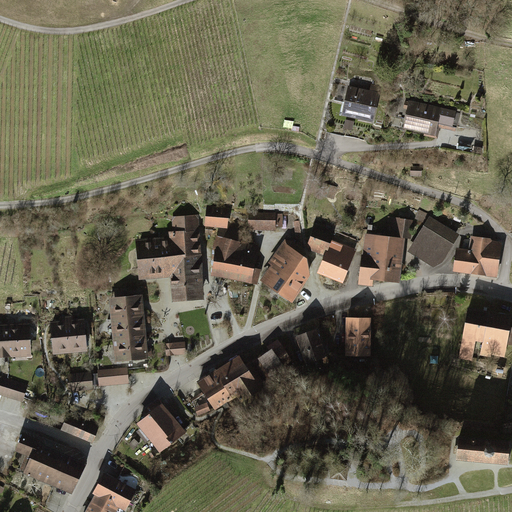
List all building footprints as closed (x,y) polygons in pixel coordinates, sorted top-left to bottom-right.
[(373,95),(343,87),(335,115),(366,123),(373,95)] [(434,109),(401,101),(394,129),(427,138),(434,109)] [(333,198),(336,187),(325,184),(322,195),(333,198)] [(225,208),(203,207),(201,227),(224,228),(225,208)] [(273,214),(246,213),(245,230),(272,231),(273,214)] [(202,301),(198,216),(167,218),(168,237),(133,239),(135,279),(165,277),(166,303),(202,301)] [(454,233),(427,216),(405,252),(432,269),(454,233)] [(383,236),(362,235),(360,257),(357,257),(353,285),(369,286),(370,280),(395,283),(401,240),(409,240),(413,223),(387,217),(383,236)] [(356,251),(331,241),(334,233),(316,226),(308,246),(327,253),(320,271),(344,281),(356,251)] [(497,243),(487,242),(487,240),(468,237),(466,252),(451,250),(448,273),(492,278),(497,243)] [(256,249),(215,240),(207,276),(254,286),(257,269),(251,268),(256,249)] [(298,259),(282,246),(257,282),(288,303),(306,277),(298,259)] [(139,295),(114,297),(119,362),(143,360),(139,295)] [(505,318),(463,312),(457,358),(472,360),(474,344),(477,345),(476,356),(506,361),(508,352),(511,352),(511,369),(511,373),(511,329),(503,328),(505,318)] [(80,317),(45,321),(49,355),(83,351),(80,317)] [(369,317),(344,318),(345,357),(371,356),(369,317)] [(23,322),(0,323),(0,358),(26,357),(23,322)] [(315,327),(293,336),(305,364),(319,358),(324,369),(331,366),(315,327)] [(211,375),(199,383),(216,408),(238,393),(248,407),(266,395),(268,386),(266,383),(276,377),(274,373),(292,361),(285,350),(289,348),(284,340),(246,366),(241,358),(213,377),(211,375)] [(184,341),(164,342),(164,355),(184,354),(184,341)] [(126,367),(95,370),(97,386),(128,383),(126,367)] [(89,371),(65,373),(66,390),(91,388),(89,371)] [(17,382),(0,376),(0,395),(11,399),(17,382)] [(199,414),(211,410),(206,394),(194,398),(199,414)] [(162,402),(133,425),(158,455),(187,432),(162,402)] [(63,429),(92,440),(97,426),(68,415),(63,429)] [(69,495),(80,465),(32,447),(34,441),(17,435),(11,451),(23,455),(15,474),(69,495)] [(511,441),(459,438),(457,462),(511,466),(511,441)] [(331,465),(330,480),(347,482),(349,467),(331,465)] [(91,496),(81,511),(112,511),(115,507),(123,511),(125,511),(136,493),(100,474),(88,495),(91,496)]
